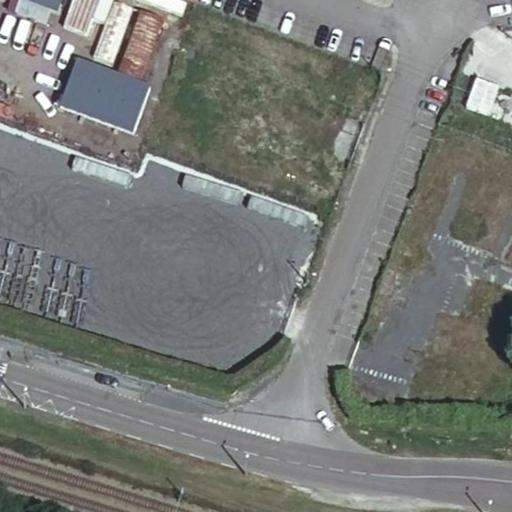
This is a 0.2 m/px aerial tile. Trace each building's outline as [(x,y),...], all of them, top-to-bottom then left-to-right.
[(61,13),(25,0),(19,0),(15,13),(56,28),(61,13)] [(65,0),(25,0),(61,13),(65,0)] [(100,39),(113,3),(103,0),(94,0),(83,32),(100,39)] [(124,68),(144,15),(123,7),(103,60),(124,68)] [(149,87),(75,59),(58,105),(132,132),(149,87)] [(124,239),(132,242),(105,312),(178,340),(220,230),(187,216),(183,225),(136,207),(124,239)]
